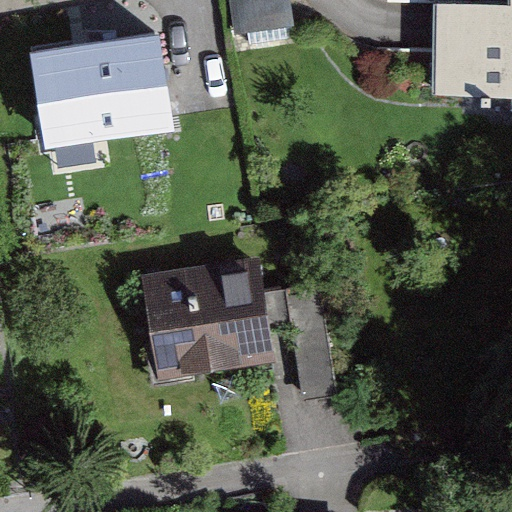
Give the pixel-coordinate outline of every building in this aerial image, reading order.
[(289,0),(234,0),(237,20),(249,19),(250,27),(285,23),(284,13),(291,12),(289,0)] [(511,0),(497,0),(498,1),(428,3),(431,99),(497,96),(497,88),(511,87),(511,0)] [(174,122),(159,30),(24,52),(38,143),(174,122)] [(255,270),(145,285),(155,352),(169,350),(172,377),(265,365),(263,348),(280,346),(291,426),(340,419),(324,301),(261,310),(255,270)] [(475,481),(443,500),(449,511),(457,511),(484,497),(475,481)]
